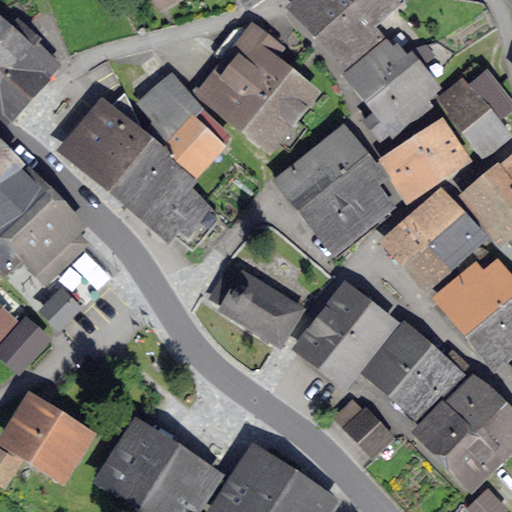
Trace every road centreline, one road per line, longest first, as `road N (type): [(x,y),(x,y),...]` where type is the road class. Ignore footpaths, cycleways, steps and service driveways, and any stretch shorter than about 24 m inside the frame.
road 1 (residential): [(273,0),(236,22),(88,61),(14,140)]
road 2 (primary): [(162,307),(115,236),(14,140)]
road 3 (residential): [(511,398),(426,318),(370,246)]
road 4 (residential): [(162,307),(268,207),(310,246)]
road 5 (residential): [(254,399),(340,272),(370,246)]
road 6 (residential): [(162,307),(0,402)]
road 7 (residential): [(370,246),(511,142)]
road 8 (primary): [(379,511),(254,399)]
road 9 (primary): [(254,399),(203,358),(162,307)]
